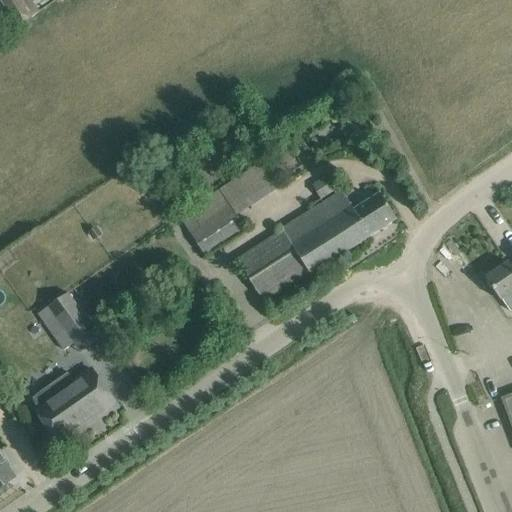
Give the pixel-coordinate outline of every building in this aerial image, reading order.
[(0,0),(18,25),(39,11),(31,0),(0,0)] [(180,217),(206,257),(246,230),(236,216),(282,186),(265,160),(180,217)] [(380,193),(354,210),(331,174),(312,186),(321,199),(334,191),(336,194),(281,229),(282,231),(309,273),(310,275),(397,220),(380,193)] [(264,302),(309,273),(282,231),(237,260),(264,302)] [(511,311),(511,267),(509,263),(486,279),(501,301),(503,299),(511,312),(511,311)] [(69,295),(40,314),(64,349),(73,343),(67,334),(87,321),(69,295)] [(50,386),(33,398),(42,411),(39,413),(58,441),(97,413),(99,416),(116,404),(92,371),(75,383),(77,385),(58,398),(50,386)] [(511,394),(501,398),(511,427),(511,394)] [(0,486),(13,478),(8,471),(9,466),(5,459),(0,458),(0,486)]
